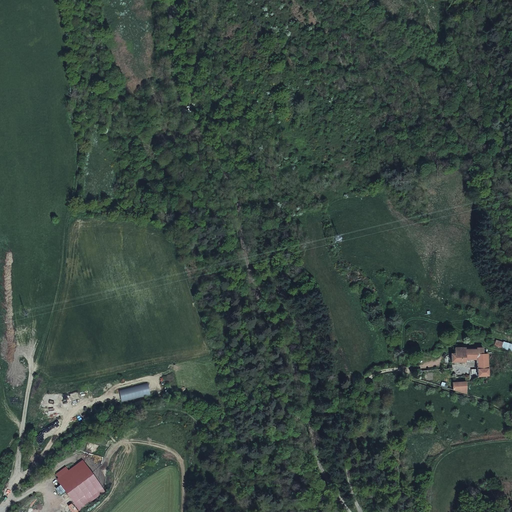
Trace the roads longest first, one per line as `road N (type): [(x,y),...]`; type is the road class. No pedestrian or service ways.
road 1 (unclassified): [(162,0),(190,125),(228,170),(260,304),(311,400),(323,461),(349,511)]
road 2 (track): [(62,0),(76,178),(6,501)]
road 3 (unclassified): [(359,511),(348,482),(355,404),(367,380),(404,369)]
